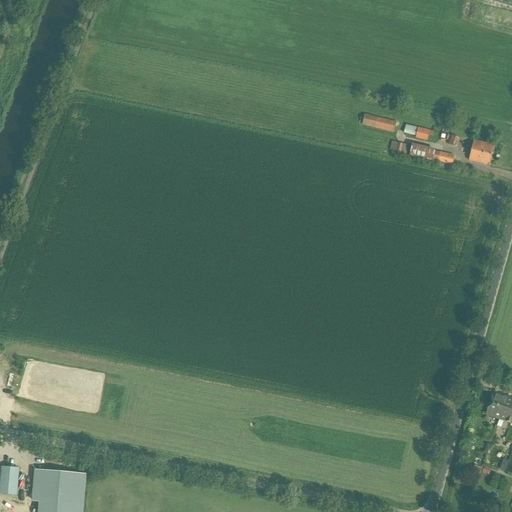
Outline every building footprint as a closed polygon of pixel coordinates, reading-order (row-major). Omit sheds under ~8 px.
[(396,122),(364,114),(362,125),(393,133),(396,122)] [(416,136),(418,128),(406,125),(404,134),(416,136)] [(418,128),(416,136),(415,138),(427,141),(429,135),(430,130),(418,127),(418,128)] [(395,151),(395,153),(401,155),(401,153),(403,144),(397,142),(395,151)] [(489,164),(493,146),(473,142),(469,160),(489,164)] [(433,162),(437,163),(438,162),(453,165),(455,156),(435,151),(433,162)] [(499,376),(496,382),(505,386),(507,379),(499,376)] [(498,419),(506,397),(493,393),(486,415),(498,419)] [(511,399),(506,397),(498,419),(510,423),(511,418),(511,399)] [(3,466),(0,493),(16,495),(19,468),(3,466)] [(42,511),(82,511),(86,476),(35,471),(32,501),(44,502),(42,511)]
